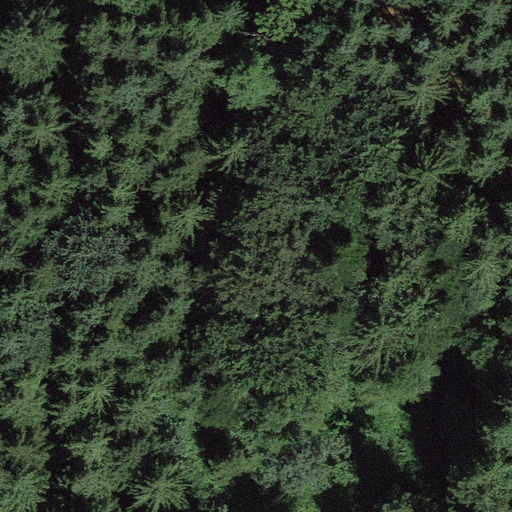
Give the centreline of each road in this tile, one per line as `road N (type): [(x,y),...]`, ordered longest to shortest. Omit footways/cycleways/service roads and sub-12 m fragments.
road 1 (track): [(1,0),(27,511)]
road 2 (track): [(278,0),(511,146)]
